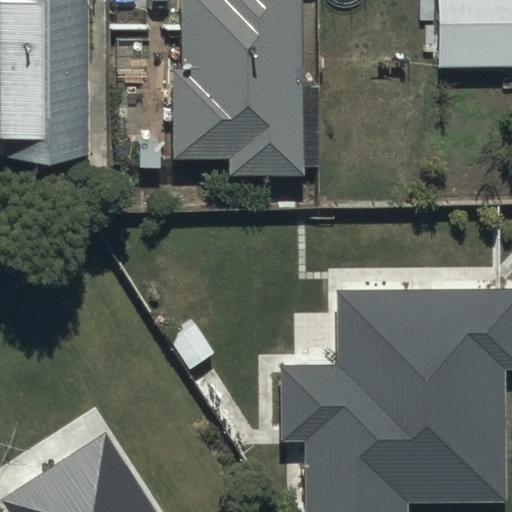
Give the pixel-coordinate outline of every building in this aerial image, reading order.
[(0,0),(0,150),(83,151),(84,0),(0,0)] [(173,0),(175,60),(166,61),(169,156),(224,154),(224,173),(297,171),(292,0),(173,0)] [(511,0),(433,0),(434,63),(511,61),(511,0)] [(166,209),(166,247),(247,245),(246,207),(166,209)] [(299,210),(256,210),(256,262),(299,262),(299,210)] [(341,293),(341,374),(281,375),(282,442),(305,442),(305,511),(406,511),(403,499),(504,499),(503,292),(341,293)] [(157,511),(106,432),(1,499),(9,511),(157,511)]
